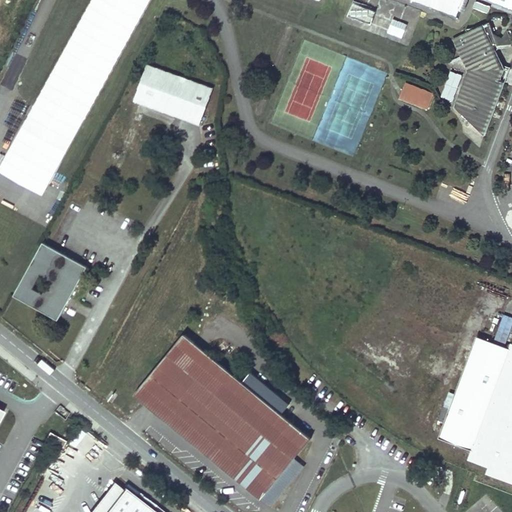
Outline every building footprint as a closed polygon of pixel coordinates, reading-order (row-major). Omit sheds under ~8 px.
[(151,0),(93,0),(11,148),(55,173),(151,0)] [(413,0),(456,16),(462,0),(413,0)] [(494,33),(490,23),(476,29),(470,32),(454,39),(468,70),(455,108),(469,122),(475,123),(485,132),(490,116),(488,116),(493,100),(496,101),(503,83),(499,82),(504,70),(500,59),(497,51),(501,49),(500,47),(511,41),(511,40),(506,28),(503,37),(494,33)] [(147,63),(134,99),(199,123),(212,87),(147,63)] [(419,104),(421,101),(409,97),(413,85),(406,83),(401,96),(419,104)] [(429,92),(413,85),(409,97),(421,101),(419,104),(424,106),(429,92)] [(130,99),(115,142),(124,145),(125,141),(133,119),(139,103),(130,99)] [(493,100),(488,116),(490,116),(496,101),(493,100)] [(133,144),(128,157),(138,161),(153,119),(144,115),(141,122),(133,144)] [(133,119),(125,141),(133,144),(141,122),(133,119)] [(44,241),(14,294),(59,319),(88,266),(44,241)] [(185,333),(135,393),(261,498),(311,437),(185,333)] [(466,461),(488,469),(486,474),(511,484),(511,342),(509,348),(477,336),(448,415),(439,438),(470,450),(466,461)] [(44,440),(61,450),(66,441),(49,431),(44,440)] [(107,511),(126,488),(115,479),(89,511),(107,511)] [(156,511),(126,488),(107,511),(156,511)]
